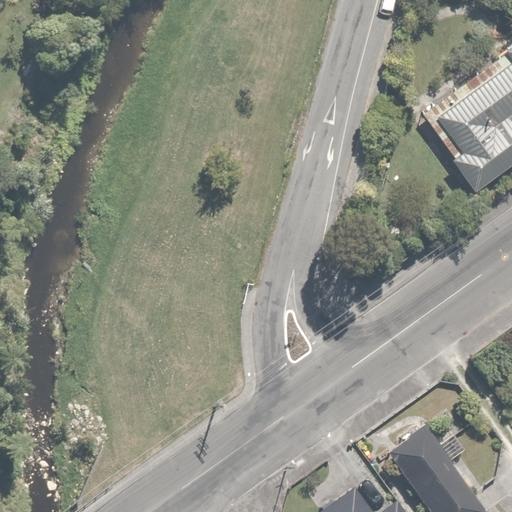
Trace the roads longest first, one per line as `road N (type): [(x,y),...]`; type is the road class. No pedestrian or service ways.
road 1 (residential): [(368,0),(293,274),(295,342),(321,388)]
road 2 (tertiary): [(511,251),(321,388)]
road 3 (tertiary): [(321,388),(157,506)]
